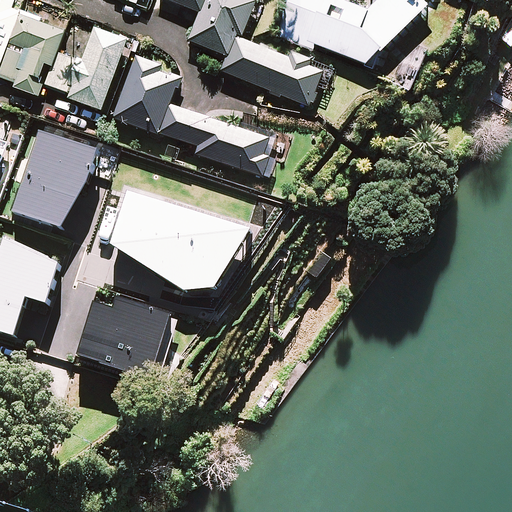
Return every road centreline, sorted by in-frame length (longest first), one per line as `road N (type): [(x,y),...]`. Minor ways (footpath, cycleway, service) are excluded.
road 1 (unknown): [(19,0),(168,51)]
road 2 (unknown): [(0,107),(127,152)]
